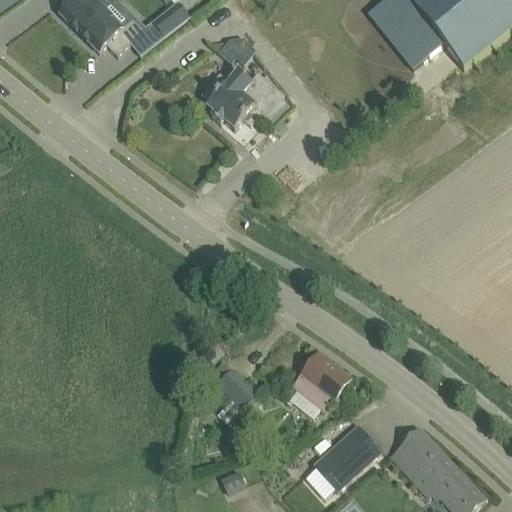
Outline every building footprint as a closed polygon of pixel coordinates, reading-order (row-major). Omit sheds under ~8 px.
[(78,35),(80,37),(104,13),(93,2),(94,0),(73,0),(76,2),(61,18),(72,29),(71,30),(77,36),(78,35)] [(258,0),(257,1),(282,35),(328,0),(258,0)] [(511,0),(407,0),(446,48),(465,72),(511,34),(511,0)] [(104,13),(80,37),(83,40),(82,41),(88,47),(89,46),(100,57),(107,50),(119,61),(145,35),(134,24),(123,32),(105,14),(118,3),(117,2),(104,13)] [(154,28),(165,42),(190,22),(179,8),(154,28)] [(245,70),(257,57),(245,43),(230,45),(229,47),(222,56),(219,59),(232,69),(237,64),(245,70)] [(217,100),(208,111),(216,118),(213,122),(222,129),(225,126),(235,134),(245,124),(251,130),(261,118),(267,123),(285,102),(259,80),(253,87),(239,75),(229,87),(221,80),(209,94),(217,100)] [(295,391),(324,413),(332,403),(335,406),(351,385),(319,360),(307,376),(295,391)] [(244,414),(260,397),(236,374),(219,391),(205,406),(231,431),(245,416),(244,414)] [(358,432),(306,483),(325,503),(335,493),(338,497),(381,455),(358,432)] [(393,460),(430,501),(436,495),(451,511),(478,511),(487,504),(421,434),(393,460)] [(209,444),(191,448),(195,466),(214,461),(209,444)] [(221,473),(225,488),(286,469),(281,454),(221,473)]
